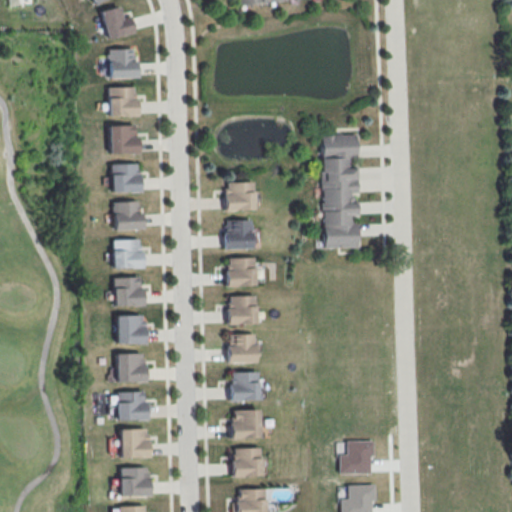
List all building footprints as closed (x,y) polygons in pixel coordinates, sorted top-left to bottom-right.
[(98,10),(106,38),(133,31),(131,24),(129,15),(120,17),(117,5),(98,10)] [(106,49),(107,77),(136,76),(135,68),(135,59),(131,59),(131,48),(106,49)] [(106,87),(107,115),(136,114),(136,107),(136,97),(131,97),(131,86),(106,87)] [(107,125),(108,153),(137,152),(137,144),(137,136),(132,136),(132,124),(107,125)] [(319,135),(353,134),(353,157),(348,157),(348,166),(355,166),(355,193),(348,193),(348,194),(351,196),(352,201),(356,201),(356,215),(350,215),(351,223),(355,223),(356,247),(322,248),(319,135)] [(109,163),(110,192),(139,191),(139,183),(138,174),(134,174),(134,163),(109,163)] [(250,181),(251,209),(223,210),(222,202),(222,193),(225,193),(225,181),(250,181)] [(111,200),(112,228),(141,228),(140,219),(140,211),(136,211),(136,200),(111,200)] [(250,219),(250,247),(222,248),(221,241),(221,232),(224,232),(224,220),(250,219)] [(111,238),(112,266),(141,266),(140,259),(140,249),(136,249),(135,238),(111,238)] [(252,256),(253,285),(224,285),(224,278),(223,269),(226,269),(226,257),(252,256)] [(112,277),(113,305),(142,304),(142,297),(141,287),(137,287),(137,276),(112,277)] [(253,295),(254,323),(225,324),(225,316),(225,307),(228,307),(228,296),(253,295)] [(114,315),(114,343),(143,342),(143,335),(143,325),(139,325),(138,314),(114,315)] [(253,333),(254,362),(226,363),(225,354),(225,346),(228,346),(228,334),(253,333)] [(115,354),(115,382),(144,381),(144,374),(144,364),(139,365),(139,353),(115,354)] [(256,371),(257,400),(228,401),(227,384),(230,384),(230,372),(256,371)] [(116,391),(116,419),(145,419),(145,402),(140,402),(140,391),(116,391)] [(257,409),(257,437),(229,438),(228,422),(231,422),(231,410),(257,409)] [(118,429),(119,457),(148,456),(148,449),(148,439),(143,439),(143,428),(118,429)] [(344,441),(371,440),(372,456),(368,456),(369,473),(338,474),(337,455),(344,454),(344,441)] [(258,447),(258,476),(230,477),(229,460),(232,460),(232,448),(258,447)] [(119,467),(119,496),(148,495),(148,478),(144,478),(143,467),(119,467)] [(345,485),(372,484),(373,500),(369,500),(369,511),(338,511),(338,499),(345,499),(345,485)] [(263,488),(263,511),(234,511),(234,501),(237,501),(237,489),(263,488)]
